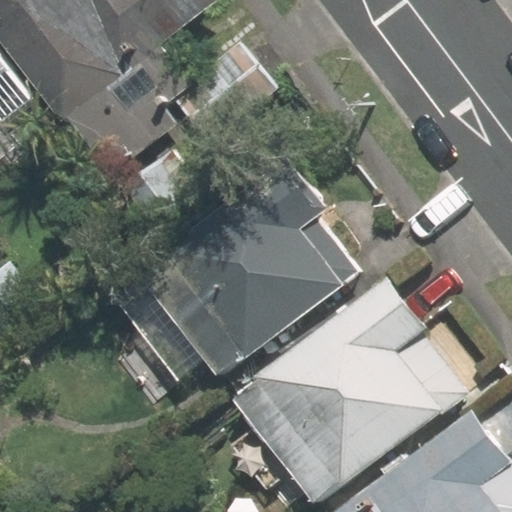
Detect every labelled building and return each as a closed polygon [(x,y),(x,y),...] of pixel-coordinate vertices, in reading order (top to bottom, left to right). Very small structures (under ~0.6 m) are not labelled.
[(200,81),(169,37),(221,0),(0,0),(0,8),(69,107),(74,103),(126,170),(163,141),(169,103),(200,81)] [(0,176),(69,126),(0,32),(0,176)] [(255,40),(184,96),(219,141),(291,86),(255,40)] [(341,203),(281,122),(224,163),(203,134),(142,179),(183,236),(121,282),(187,372),(215,352),(227,368),(361,270),(322,217),(341,203)] [(451,322),(410,268),(246,392),(325,497),(350,478),(356,487),(485,389),(440,330),(451,322)] [(511,511),(511,439),(487,408),(352,511),(511,511)]
